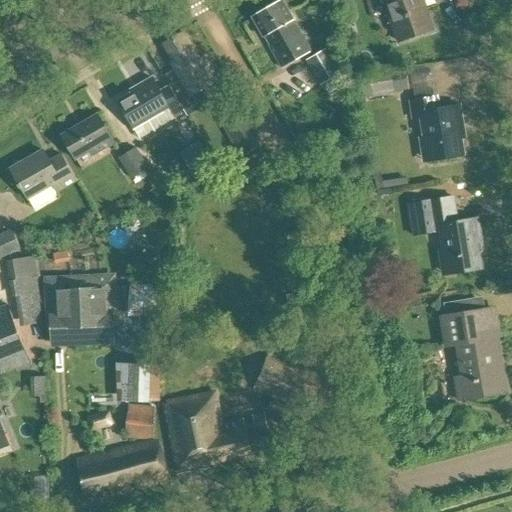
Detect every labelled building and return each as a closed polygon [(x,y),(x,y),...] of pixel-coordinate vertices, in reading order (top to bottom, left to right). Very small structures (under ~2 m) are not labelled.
[(422,2),(424,0),(383,0),(399,43),(433,30),(422,2)] [(283,69),(308,54),(290,24),(294,21),(282,1),(280,2),(277,1),(270,5),(269,9),(252,19),(264,39),(265,38),(283,69)] [(190,97),(216,82),(201,57),(198,59),(183,33),(164,44),(174,60),(170,63),(190,97)] [(326,49),(306,60),(320,86),(340,74),(326,49)] [(405,69),(360,76),(364,98),(409,91),(405,69)] [(174,120),(173,118),(184,112),(169,86),(160,91),(153,78),(136,87),(138,90),(118,102),(133,129),(140,139),(174,120)] [(226,82),(184,105),(191,117),(233,94),(226,82)] [(458,130),(463,130),(459,106),(438,110),(436,98),(411,102),(414,121),(422,120),(424,137),(418,138),(422,163),(463,157),(458,130)] [(92,156),(114,143),(98,115),(62,135),(76,160),(89,152),(92,156)] [(201,141),(181,153),(194,176),(214,164),(201,141)] [(119,159),(132,180),(150,169),(137,148),(119,159)] [(52,184),(57,193),(77,181),(62,156),(51,162),(44,151),(11,170),(28,198),(52,184)] [(481,243),(477,219),(457,222),(453,197),(408,204),(413,235),(440,231),(443,250),(437,251),(441,276),(481,269),(477,243),(481,243)] [(11,230),(0,235),(0,259),(20,250),(11,230)] [(15,297),(20,327),(43,324),(37,278),(39,278),(35,257),(6,262),(12,298),(15,297)] [(52,348),(114,345),(111,288),(49,292),(52,348)] [(0,374),(31,363),(14,329),(6,306),(2,308),(0,308),(0,448),(10,445),(0,419),(0,374)] [(493,309),(478,311),(437,317),(442,346),(455,345),(462,377),(453,379),(457,402),(506,393),(493,309)] [(294,408),(309,372),(269,355),(253,391),(294,408)] [(122,360),(122,386),(129,386),(129,399),(158,399),(158,360),(122,360)] [(228,458),(228,459),(271,449),(265,415),(253,418),(254,424),(244,426),(243,420),(222,425),(216,393),(163,405),(176,473),(214,465),(213,461),(228,458)] [(127,438),(154,439),(154,407),(129,405),(127,438)] [(85,450),(95,448),(93,439),(83,441),(85,450)] [(137,486),(168,479),(160,447),(151,449),(150,443),(77,461),(85,494),(113,488),(114,492),(126,489),(124,482),(136,479),(137,486)]
